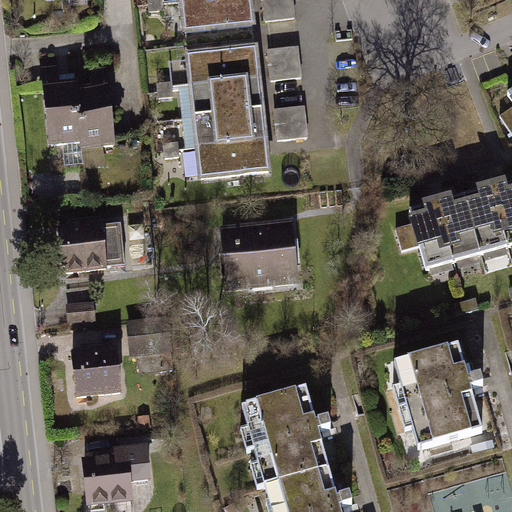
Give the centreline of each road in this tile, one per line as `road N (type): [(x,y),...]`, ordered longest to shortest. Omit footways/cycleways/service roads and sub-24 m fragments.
road 1 (tertiary): [(0,260),(26,511)]
road 2 (residential): [(511,30),(458,54),(404,24)]
